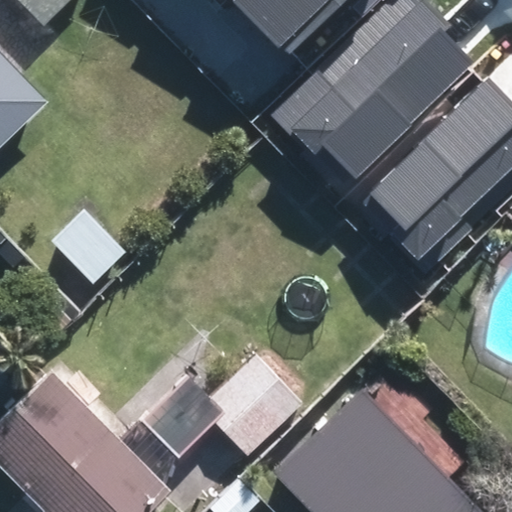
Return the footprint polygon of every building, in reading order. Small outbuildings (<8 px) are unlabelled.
[(19,0),(38,18),(55,0),(19,0)] [(511,141),(511,80),(433,0),(422,0),(367,53),(460,150),(433,176),(454,197),(511,141)] [(0,72),(0,126),(27,101),(0,72)] [(299,400),(255,353),(204,399),(248,446),(299,400)] [(174,373),(129,417),(166,455),(211,411),(174,373)] [(415,376),(394,394),(439,447),(460,430),(415,376)] [(36,379),(0,415),(0,469),(43,511),(133,511),(153,492),(36,379)]
